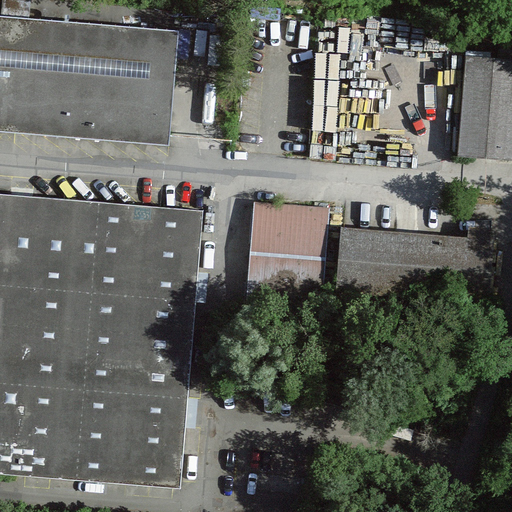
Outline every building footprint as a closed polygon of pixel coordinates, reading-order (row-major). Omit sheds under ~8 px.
[(0,134),(168,145),(175,28),(0,16),(0,134)] [(511,61),(460,59),(455,155),(511,158),(511,61)] [(201,205),(0,189),(0,468),(179,483),(201,205)] [(256,199),(247,318),(320,326),(331,208),(256,199)] [(346,228),(342,306),(496,312),(496,239),(346,228)]
